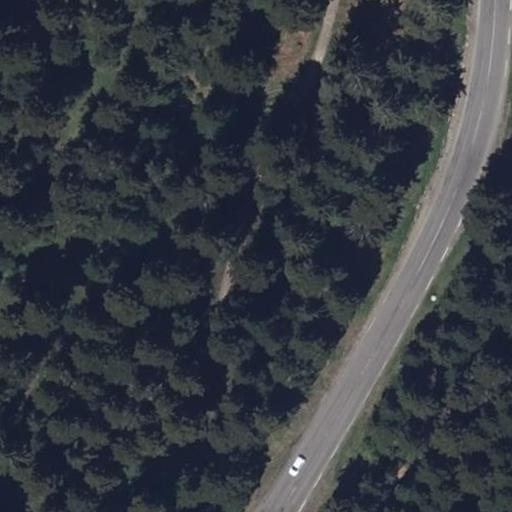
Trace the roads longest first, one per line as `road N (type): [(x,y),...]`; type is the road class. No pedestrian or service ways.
road 1 (secondary): [(499,0),(497,58),(456,217),(276,511)]
road 2 (track): [(372,0),(290,280),(163,496),(146,511)]
road 3 (track): [(0,85),(146,140),(366,19)]
